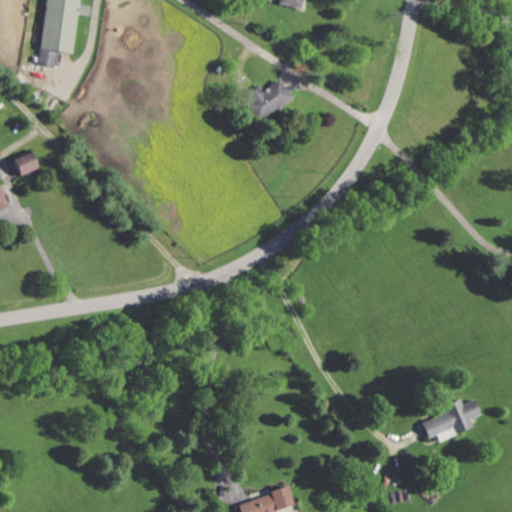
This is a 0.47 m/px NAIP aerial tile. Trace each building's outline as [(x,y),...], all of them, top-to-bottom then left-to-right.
[(76,0),(44,0),(37,66),(53,68),(55,53),(70,55),(74,16),(86,17),(88,7),(76,5),(76,0)] [(276,0),(276,6),(299,9),(300,0),(276,0)] [(289,97),(276,80),(262,91),(258,86),(240,100),(257,123),(289,97)] [(10,161),(17,178),(35,171),(28,154),(10,161)] [(469,428),(466,421),(478,415),(471,400),(459,405),(457,400),(440,407),(443,414),(418,424),(425,440),(434,436),(437,443),(469,428)] [(235,505),(237,511),(273,511),(290,507),(285,489),(235,505)]
